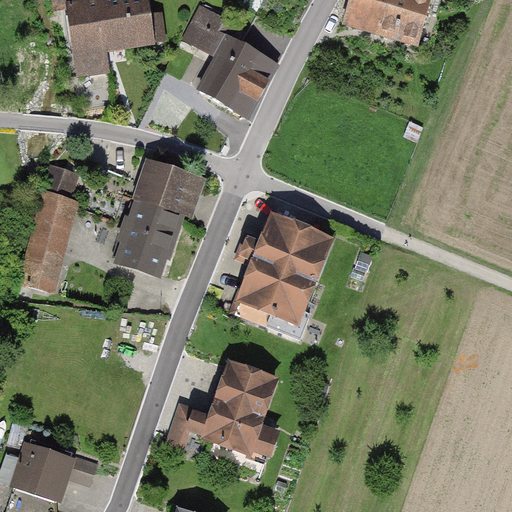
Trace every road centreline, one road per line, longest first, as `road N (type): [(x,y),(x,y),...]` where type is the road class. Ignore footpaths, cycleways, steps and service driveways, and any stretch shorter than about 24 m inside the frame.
road 1 (residential): [(114,511),(242,173)]
road 2 (track): [(242,173),(511,281)]
road 3 (residential): [(0,121),(120,134),(242,173)]
road 4 (residential): [(242,173),(326,0)]
